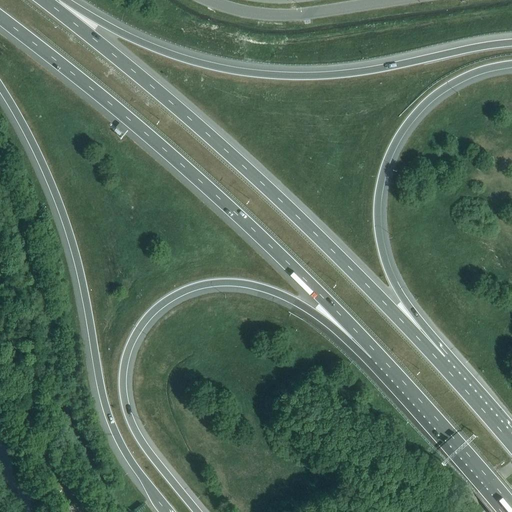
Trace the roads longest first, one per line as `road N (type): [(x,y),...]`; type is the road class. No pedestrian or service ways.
road 1 (trunk): [(441,363),(264,185),(43,0)]
road 2 (trunk): [(0,17),(232,210),(380,358)]
road 3 (trunk): [(198,511),(133,429),(123,397),(133,339),(159,305),(200,285),(243,283),(308,309),(380,358)]
road 4 (trunk): [(511,43),(350,73),(256,73),(175,55),(51,0)]
road 5 (trunk): [(0,86),(72,243),(113,433),(166,511)]
road 6 (trunk): [(441,363),(387,268),(378,223),(381,176),(425,103),(474,72),(511,64)]
road 7 (trunk): [(380,358),(511,507)]
road 8 (tertiary): [(392,0),(290,15),(207,0)]
